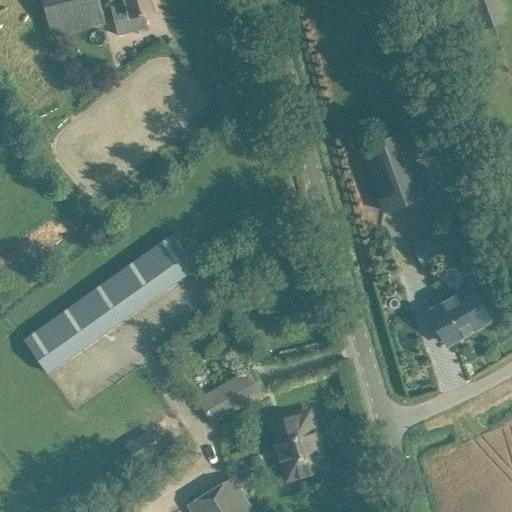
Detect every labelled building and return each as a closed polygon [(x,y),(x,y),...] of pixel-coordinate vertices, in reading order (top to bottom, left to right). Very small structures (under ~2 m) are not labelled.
[(44,0),(53,36),(106,21),(100,0),(44,0)] [(109,0),(115,19),(119,34),(147,26),(143,12),(154,9),(151,0),(109,0)] [(407,129),(380,139),(361,146),(386,211),(431,194),(407,129)] [(423,266),(486,235),(475,211),(411,241),(423,266)] [(173,233),(25,337),(48,370),(196,266),(173,233)] [(444,304),(438,294),(427,300),(432,309),(430,311),(448,343),(490,319),(472,287),(444,304)] [(207,392),(198,398),(211,421),(221,416),(266,390),(253,367),(207,392)] [(310,411),(268,423),(284,479),(326,467),(319,444),(316,445),(313,435),(316,434),(310,411)] [(151,428),(125,443),(138,464),(163,448),(151,428)] [(161,469),(157,477),(164,482),(169,474),(161,469)] [(194,511),(254,511),(232,477),(190,503),(194,511)] [(136,488),(129,495),(135,502),(143,496),(136,488)]
